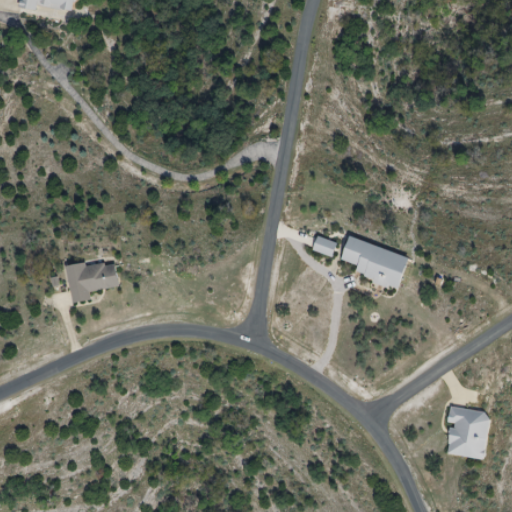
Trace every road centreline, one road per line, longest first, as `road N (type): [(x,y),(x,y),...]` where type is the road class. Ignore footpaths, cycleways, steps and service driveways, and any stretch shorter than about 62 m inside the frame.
road 1 (residential): [(426,511),(403,459),(350,397),(243,336),(180,326),(148,330),(0,389)]
road 2 (residential): [(256,342),(313,0)]
road 3 (residential): [(366,422),(511,321)]
